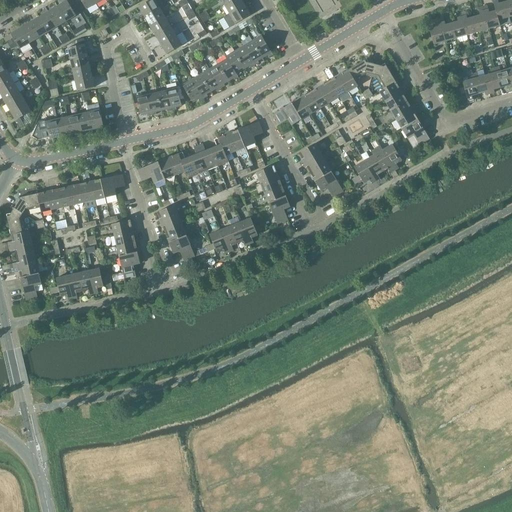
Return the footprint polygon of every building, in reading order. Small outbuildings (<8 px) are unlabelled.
[(68,0),(58,6),(67,21),(76,16),(71,6),(75,4),(72,0),(68,0)] [(81,0),(87,9),(96,4),(94,0),(75,0),(77,2),(81,0)] [(159,0),(150,0),(139,7),(145,17),(160,8),(163,6),(159,0)] [(233,0),(224,5),(230,14),(245,6),(241,0),(233,0)] [(492,0),(496,11),(498,20),(499,20),(510,17),(505,2),(499,4),(497,0),(492,0)] [(57,27),(67,21),(58,6),(48,12),(57,27)] [(163,6),(160,8),(145,17),(150,26),(165,17),(169,15),(163,6)] [(245,6),(230,14),(224,18),(229,28),(251,15),(245,6)] [(498,20),(496,11),(489,13),(487,6),(483,7),(489,29),(500,26),(499,20),(498,20)] [(478,32),(489,29),(483,7),(478,8),(480,15),(474,17),(478,32)] [(48,32),(57,27),(48,12),(39,17),(48,32)] [(467,35),(478,32),(474,17),(467,19),(465,12),(461,13),(467,35)] [(456,38),(467,35),(461,13),(456,14),(458,22),(452,23),(456,38)] [(39,38),(48,32),(39,17),(30,23),(39,38)] [(150,26),(156,35),(171,26),(165,17),(150,26)] [(445,42),(456,38),(452,23),(446,25),(443,18),(439,19),(445,42)] [(434,45),(445,42),(439,19),(434,21),(436,28),(430,30),(434,45)] [(29,43),(39,38),(30,23),(20,28),(29,43)] [(156,35),(161,45),(176,36),(171,26),(156,35)] [(13,38),(20,49),(29,43),(20,28),(4,38),(6,42),(13,38)] [(109,35),(106,29),(99,33),(103,39),(109,35)] [(176,36),(161,45),(167,54),(182,45),(176,36)] [(272,53),(261,36),(252,41),(262,58),(267,55),(269,57),(273,55),(271,53),(272,53)] [(13,39),(7,43),(12,50),(17,47),(13,39)] [(258,61),(262,58),(252,41),(243,46),(255,66),(259,63),(258,61)] [(68,48),(71,59),(88,55),(85,44),(68,48)] [(479,45),(471,47),(473,54),(481,52),(479,45)] [(243,46),(235,51),(245,69),(250,66),(251,68),(255,66),(243,46)] [(503,57),(501,50),(494,52),(496,59),(503,57)] [(227,59),(237,76),(241,74),(240,71),(245,69),(235,51),(226,57),(227,59)] [(13,55),(6,58),(9,63),(16,60),(13,55)] [(90,66),(88,55),(71,59),(73,70),(90,66)] [(239,78),(237,76),(227,59),(218,64),(228,81),(233,78),(235,81),(239,78)] [(348,70),(355,82),(366,75),(372,77),(375,65),(369,63),(367,59),(348,70)] [(224,84),(228,81),(218,64),(209,69),(221,89),(225,86),(224,84)] [(378,78),(384,89),(396,82),(385,64),(381,66),(375,65),(372,77),(378,78)] [(0,79),(9,74),(4,65),(0,66),(0,79)] [(92,76),(90,66),(73,70),(75,80),(92,76)] [(508,89),(511,87),(507,70),(501,71),(499,67),(495,68),(500,88),(507,86),(508,89)] [(494,90),(500,88),(495,68),(490,69),(491,74),(485,76),(490,94),(495,93),(494,90)] [(217,91),(221,89),(209,69),(201,75),(211,92),(216,89),(217,91)] [(355,82),(348,70),(339,76),(348,92),(358,86),(355,82)] [(486,95),(490,94),(485,76),(479,78),(477,73),(473,74),(478,94),(485,92),(486,95)] [(0,79),(0,91),(14,83),(9,74),(0,79)] [(472,96),(478,94),(473,74),(468,76),(469,80),(463,82),(464,87),(466,93),(468,100),(473,99),(472,96)] [(201,75),(192,80),(204,99),(207,97),(206,95),(211,92),(201,75)] [(92,76),(75,80),(78,91),(95,87),(92,76)] [(339,76),(329,81),(339,97),(348,92),(339,76)] [(200,101),(204,99),(192,80),(183,85),(193,102),(198,99),(200,101)] [(0,91),(0,93),(5,101),(20,93),(24,90),(19,81),(14,83),(0,91)] [(329,81),(320,87),(330,103),(339,97),(329,81)] [(379,92),(385,101),(406,89),(403,85),(399,88),(396,82),(384,89),(379,92)] [(177,87),(167,89),(172,111),(176,110),(176,107),(182,106),(177,87)] [(320,87),(311,92),(320,109),(330,103),(320,87)] [(167,112),(172,111),(167,89),(157,91),(161,111),(167,109),(167,112)] [(385,101),(391,111),(407,101),(404,96),(408,93),(406,89),(385,101)] [(156,112),(161,111),(157,91),(147,94),(152,116),(157,114),(156,112)] [(311,92),(301,98),(311,114),(320,109),(311,92)] [(5,101),(10,111),(25,102),(20,93),(5,101)] [(148,117),(152,116),(147,94),(137,96),(141,115),(147,114),(148,117)] [(302,120),(311,114),(301,98),(292,104),(302,120)] [(391,111),(396,120),(417,108),(414,104),(410,106),(407,101),(391,111)] [(31,112),(25,102),(10,111),(20,127),(24,125),(20,118),(31,112)] [(289,119),(288,119),(292,125),(302,120),(292,104),(283,109),(286,114),(289,119)] [(402,129),(418,119),(415,114),(419,112),(417,108),(396,120),(402,129)] [(286,114),(283,109),(273,115),(276,120),(286,114)] [(104,127),(100,110),(89,112),(93,130),(104,127)] [(82,132),(93,130),(89,112),(78,115),(82,132)] [(286,114),(276,120),(279,125),(288,119),(289,119),(286,114)] [(72,134),(82,132),(78,115),(68,117),(72,134)] [(61,137),(72,134),(68,117),(57,120),(61,137)] [(418,119),(402,129),(408,139),(414,135),(416,140),(426,134),(418,119)] [(50,139),(61,137),(57,120),(46,122),(46,120),(39,121),(32,136),(38,140),(49,137),(50,139)] [(249,126),(251,131),(261,127),(259,122),(249,126)] [(256,143),(254,137),(251,131),(249,126),(239,130),(246,147),(256,143)] [(254,137),(263,133),(261,127),(251,131),(254,137)] [(239,130),(229,134),(236,151),(246,147),(239,130)] [(226,155),(236,151),(229,134),(219,138),(226,155)] [(426,134),(416,140),(419,145),(430,139),(426,134)] [(229,162),(226,155),(219,138),(214,140),(217,147),(211,149),(218,166),(229,162)] [(398,138),(393,141),(399,151),(404,148),(398,138)] [(208,170),(218,166),(211,149),(206,151),(203,144),(198,146),(208,170)] [(305,163),(321,153),(315,144),(299,153),(305,163)] [(350,144),(344,147),(348,154),(354,150),(350,144)] [(402,161),(392,144),(383,150),(395,171),(399,168),(396,164),(402,161)] [(197,155),(191,157),(198,174),(208,170),(198,146),(194,148),(197,155)] [(391,173),(395,171),(383,150),(373,156),(383,172),(388,169),(391,173)] [(183,152),(178,154),(185,172),(187,179),(198,174),(191,157),(185,159),(183,152)] [(305,163),(310,172),(326,163),(321,153),(305,163)] [(178,154),(168,158),(175,176),(185,172),(178,154)] [(378,175),(383,172),(373,156),(364,161),(376,182),(380,179),(378,175)] [(165,180),(175,176),(168,158),(158,162),(165,180)] [(372,184),(376,182),(364,161),(354,167),(364,183),(370,180),(372,184)] [(152,177),(155,184),(165,180),(158,162),(148,166),(150,172),(152,177)] [(332,172),(326,163),(310,172),(316,182),(332,172)] [(150,172),(148,166),(138,170),(140,176),(150,172)] [(274,166),(256,173),(261,183),(278,176),(274,166)] [(152,177),(150,172),(140,176),(142,181),(152,177)] [(330,192),(340,186),(332,172),(316,182),(321,191),(327,188),(330,192)] [(112,177),(113,183),(124,180),(123,175),(112,177)] [(261,183),(265,193),(282,186),(278,176),(261,183)] [(106,198),(117,195),(115,189),(113,183),(112,177),(101,179),(106,198)] [(95,200),(106,198),(101,179),(91,182),(95,200)] [(361,201),(387,186),(382,179),(357,194),(361,201)] [(124,180),(113,183),(115,189),(125,186),(124,180)] [(91,182),(80,184),(84,203),(95,200),(91,182)] [(80,184),(70,187),(74,205),(84,203),(80,184)] [(191,186),(177,189),(178,194),(192,191),(191,186)] [(286,196),(282,186),(265,193),(269,203),(286,196)] [(340,186),(330,192),(333,198),(343,191),(340,186)] [(63,208),(74,205),(70,187),(59,189),(63,208)] [(59,189),(48,191),(53,210),(63,208),(59,189)] [(48,191),(38,194),(41,207),(40,207),(41,212),(53,210),(48,191)] [(18,203),(14,208),(25,215),(28,210),(40,207),(41,207),(38,194),(16,199),(18,203)] [(286,196),(269,203),(275,219),(286,214),(284,210),(290,207),(286,196)] [(161,223),(179,216),(175,205),(157,212),(161,223)] [(11,236),(25,233),(25,232),(22,220),(25,215),(14,208),(11,214),(6,214),(11,236)] [(286,214),(275,219),(277,224),(288,220),(286,214)] [(161,223),(165,233),(183,226),(179,216),(161,223)] [(251,218),(240,222),(249,244),(254,243),(252,238),(258,236),(251,218)] [(131,220),(112,225),(115,236),(133,231),(131,220)] [(245,246),(249,244),(240,222),(230,226),(237,244),(243,242),(245,246)] [(165,233),(169,243),(187,236),(183,226),(165,233)] [(232,246),(237,244),(230,226),(220,230),(229,253),(234,251),(232,246)] [(225,254),(229,253),(220,230),(210,235),(217,252),(223,250),(225,254)] [(30,231),(25,232),(25,233),(11,236),(13,242),(8,243),(9,247),(32,242),(30,231)] [(115,236),(117,246),(135,242),(133,231),(115,236)] [(174,254),(180,251),(182,256),(193,251),(187,236),(169,243),(174,254)] [(15,251),(16,257),(35,253),(32,242),(9,247),(10,252),(15,251)] [(138,252),(135,242),(117,246),(119,257),(138,252)] [(193,251),(182,256),(184,261),(195,257),(194,253),(193,251)] [(123,273),(135,270),(134,265),(140,264),(138,252),(119,257),(123,273)] [(37,263),(35,253),(16,257),(17,263),(13,264),(14,268),(37,263)] [(20,272),(21,278),(39,274),(37,263),(14,268),(15,273),(20,272)] [(100,269),(89,271),(94,294),(99,293),(97,288),(104,287),(100,269)] [(135,270),(123,273),(124,279),(136,276),(135,270)] [(89,295),(94,294),(89,271),(78,273),(82,292),(88,291),(89,295)] [(78,273),(68,276),(73,299),(77,298),(76,293),(82,292),(78,273)] [(36,291),(35,286),(42,285),(39,274),(21,278),(25,294),(36,291)] [(68,300),(73,299),(68,276),(56,278),(61,297),(67,295),(68,300)] [(36,291),(25,294),(26,300),(38,297),(36,291)]
